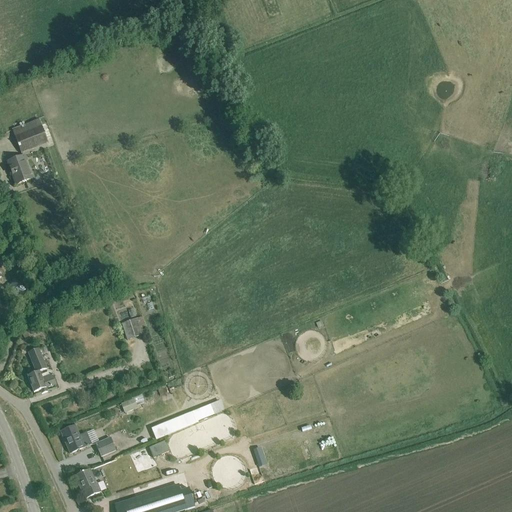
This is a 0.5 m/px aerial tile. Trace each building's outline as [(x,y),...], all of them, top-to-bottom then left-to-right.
[(11,130),(14,138),(20,153),(46,143),(38,121),(11,130)] [(23,161),(24,161),(23,157),(6,163),(14,186),(29,180),(23,161)] [(17,185),(19,191),(27,188),(25,182),(17,185)] [(7,290),(15,299),(25,291),(17,282),(7,290)] [(140,327),(145,326),(142,317),(122,325),(127,341),(143,335),(140,327)] [(34,394),(40,391),(42,395),(47,393),(46,389),(55,385),(52,375),(42,379),(39,373),(46,370),(38,350),(28,354),(36,373),(27,377),(34,394)] [(172,396),(169,386),(160,388),(163,398),(172,396)] [(121,405),(125,414),(138,409),(134,399),(121,405)] [(210,406),(151,430),(156,441),(198,424),(197,423),(214,416),(210,406)] [(85,435),(79,438),(74,427),(60,433),(70,456),(90,446),(85,435)] [(96,445),(101,458),(115,452),(110,439),(96,445)] [(153,459),(169,452),(165,442),(149,449),(153,459)] [(260,466),(268,464),(263,444),(255,446),(260,466)] [(136,482),(152,474),(141,450),(125,457),(136,482)] [(264,480),(262,470),(253,472),(255,482),(264,480)] [(85,493),(88,500),(102,494),(99,486),(97,487),(91,472),(77,478),(83,493),(85,493)] [(104,491),(108,489),(105,480),(100,482),(104,491)] [(189,489),(181,492),(179,487),(115,508),(116,511),(183,511),(195,508),(189,489)]
